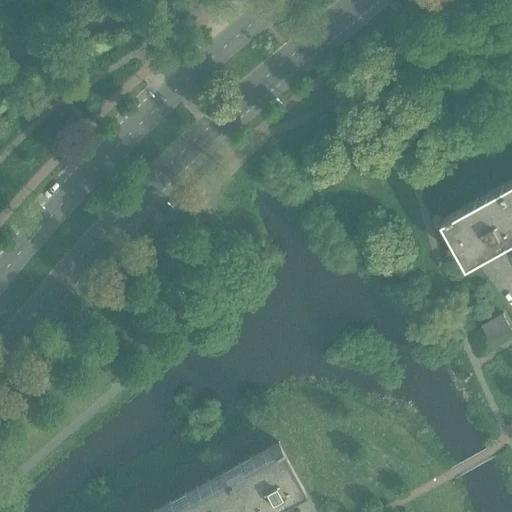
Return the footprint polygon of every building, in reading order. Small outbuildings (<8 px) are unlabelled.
[(511,179),(503,185),(511,201),(511,179)] [(511,238),(511,201),(503,185),(449,215),(474,260),(501,245),(504,250),(511,245),(511,244),(510,240),(511,238)] [(511,328),(504,313),(482,325),(491,341),(511,328)] [(283,498),(303,487),(278,442),(224,472),(246,511),(257,511),(275,503),(278,508),(286,503),(283,498)] [(246,511),(224,472),(169,502),(174,511),(246,511)] [(174,511),(169,502),(151,511),(174,511)]
